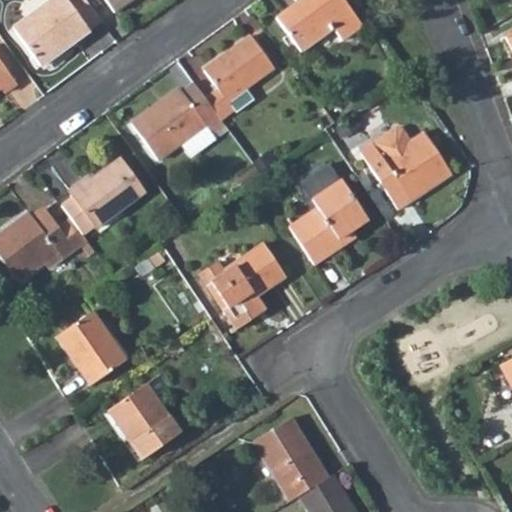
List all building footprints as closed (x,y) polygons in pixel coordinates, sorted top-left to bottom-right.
[(65,0),(50,0),(13,27),(40,64),(87,29),(65,0)] [(65,0),(87,29),(100,20),(85,0),(65,0)] [(107,0),(114,9),(126,0),(107,0)] [(334,41),(355,27),(337,0),(292,0),(269,16),(293,50),(325,28),(334,41)] [(231,113),(224,103),(242,90),(268,71),(247,41),(200,75),(213,93),(202,101),(217,122),(231,113)] [(0,89),(2,92),(14,83),(0,63),(0,89)] [(176,93),(128,127),(154,163),(176,147),(202,129),(207,136),(221,127),(217,122),(202,101),(191,85),(177,95),(176,93)] [(231,113),(249,101),(242,90),(224,103),(231,113)] [(202,129),(176,147),(185,159),(210,141),(207,136),(202,129)] [(447,175),(421,133),(406,142),(401,135),(394,133),(358,156),(393,210),(447,175)] [(330,160),(299,182),(310,197),(340,175),(330,160)] [(93,229),(141,195),(116,161),(68,196),(72,201),(91,227),(93,229)] [(319,192),(325,202),(284,229),(307,265),(337,245),(333,239),(363,219),(344,190),(343,190),(337,180),(319,192)] [(72,201),(61,210),(68,220),(79,235),(91,227),(72,201)] [(27,218),(39,233),(51,225),(40,209),(27,218)] [(51,225),(39,233),(27,218),(24,213),(0,230),(0,263),(13,282),(53,254),(59,261),(85,243),(79,235),(68,220),(54,229),(51,225)] [(220,277),(212,266),(197,276),(233,333),(261,314),(252,299),(281,279),(259,247),(230,266),(232,270),(220,277)] [(124,360),(92,311),(56,334),(88,383),(124,360)] [(511,393),(511,357),(497,365),(511,393)] [(177,436),(144,385),(106,409),(139,460),(177,436)] [(324,478),(286,417),(248,442),(286,502),(295,496),(324,478)] [(304,511),(351,511),(328,475),(324,478),(295,496),(304,511)]
